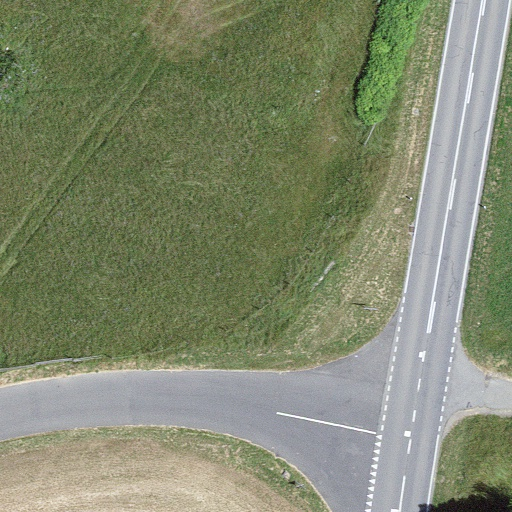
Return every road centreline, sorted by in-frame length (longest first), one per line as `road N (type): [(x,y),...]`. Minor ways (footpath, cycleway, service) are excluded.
road 1 (unclassified): [(0,415),(119,398),(262,403),(418,430)]
road 2 (secondary): [(424,388),(489,0)]
